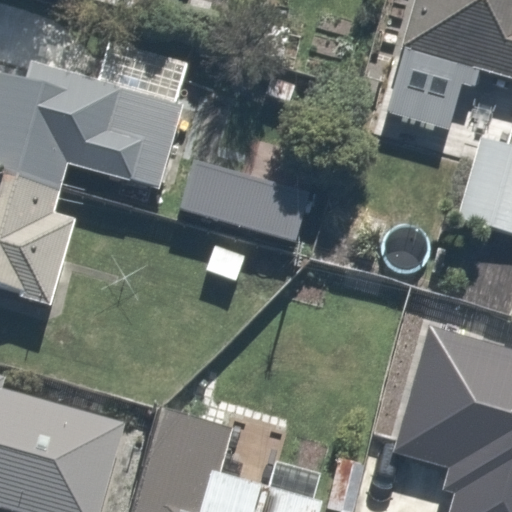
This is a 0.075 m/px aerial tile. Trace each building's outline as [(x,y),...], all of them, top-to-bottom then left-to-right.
[(40,0),(35,19),(94,37),(153,55),(169,0),(40,0)] [(511,0),(395,0),(360,126),(441,149),(461,79),(511,93),(511,0)] [(153,55),(94,37),(79,89),(0,64),(0,297),(27,306),(65,181),(150,206),(192,67),(153,55)] [(511,240),(511,155),(462,142),(421,293),(492,312),(511,240)] [(304,199),(188,167),(174,216),(290,249),(304,199)] [(383,211),(324,192),(303,258),(361,277),(383,211)] [(450,500),(446,511),(511,511),(511,355),(425,330),(387,460),(443,476),(438,496),(450,500)] [(112,511),(137,429),(0,388),(0,511),(112,511)] [(205,429),(143,411),(137,429),(112,511),(310,511),(314,502),(194,466),(205,429)]
